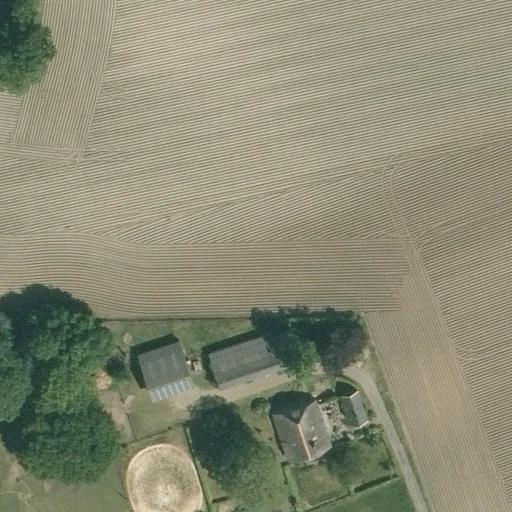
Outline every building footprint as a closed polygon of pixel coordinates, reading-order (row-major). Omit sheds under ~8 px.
[(220,390),(287,367),(276,335),(262,340),(261,335),(208,352),(220,390)] [(81,340),(8,337),(7,358),(81,362),(81,340)] [(137,354),(151,399),(193,384),(178,340),(137,354)] [(356,389),(339,396),(348,426),(366,420),(356,389)] [(289,461),(330,445),(312,400),(271,416),(289,461)]
